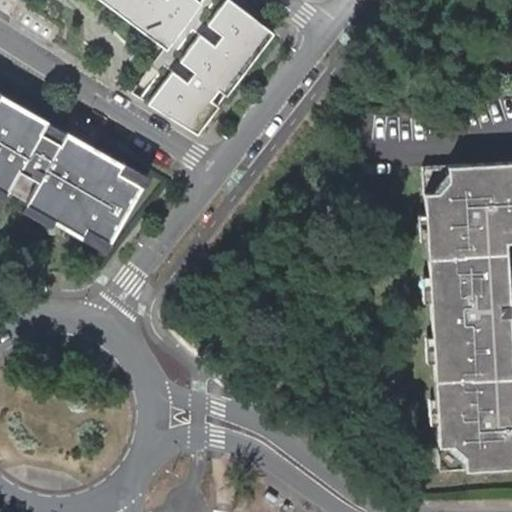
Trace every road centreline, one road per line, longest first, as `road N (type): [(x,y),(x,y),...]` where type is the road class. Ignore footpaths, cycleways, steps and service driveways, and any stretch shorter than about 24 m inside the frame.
road 1 (tertiary): [(397,511),(353,493),(255,421),(151,384)]
road 2 (residential): [(0,37),(212,170)]
road 3 (residential): [(212,170),(323,30),(280,0)]
road 4 (tertiary): [(148,454),(185,437),(216,437),(269,459),(341,511)]
road 5 (residential): [(98,327),(212,170)]
